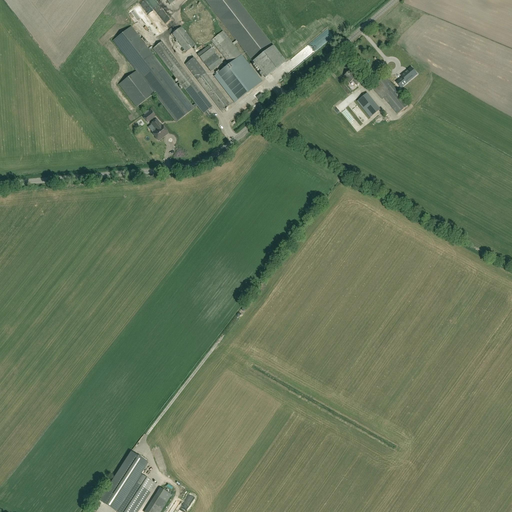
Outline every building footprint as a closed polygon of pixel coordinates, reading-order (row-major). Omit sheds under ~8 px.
[(211,40),(228,63),(225,65),(226,67),(214,76),(235,103),(262,82),(234,45),(237,42),(265,78),(285,62),(237,0),(204,0),(236,41),(232,44),(222,31),(211,40)] [(203,114),(205,113),(208,117),(211,115),(208,110),(212,107),(162,42),(153,49),(179,82),(176,85),(131,27),(113,41),(136,71),(119,85),(137,107),(154,94),(176,123),(194,109),(194,108),(197,106),(203,114)] [(172,34),(186,52),(195,45),(181,27),(172,34)] [(388,52),(392,56),(391,57),(393,60),(394,59),(396,57),(399,55),(400,54),(392,45),(386,50),(388,53),(388,52)] [(211,72),(222,63),(209,46),(197,55),(211,72)] [(369,54),(364,58),(374,70),(379,66),(369,54)] [(230,105),(193,58),(185,64),(222,111),(230,105)] [(403,78),(397,83),(401,88),(417,75),(411,68),(402,76),(403,78)] [(390,78),(394,80),(399,72),(395,70),(390,78)] [(344,76),(350,83),(353,81),(357,85),(360,83),(355,76),(354,76),(350,71),(344,76)] [(384,98),(398,115),(409,105),(385,77),(376,85),(374,82),(370,85),(382,100),(384,98)] [(261,95),(264,89),(259,86),(256,92),(261,95)] [(357,102),(370,118),(380,110),(367,93),(357,102)] [(143,117),(147,122),(155,116),(151,111),(143,117)] [(156,130),(152,133),(155,137),(155,138),(157,140),(158,140),(158,141),(168,133),(162,126),(161,126),(157,120),(151,124),(156,130)] [(150,492),(155,484),(138,473),(145,462),(139,458),(140,455),(138,454),(137,456),(130,452),(99,501),(117,511),(137,511),(150,492)] [(157,486),(143,511),(158,511),(169,492),(157,486)]
